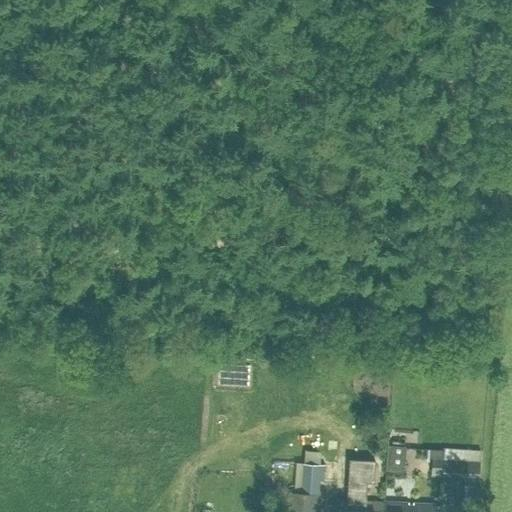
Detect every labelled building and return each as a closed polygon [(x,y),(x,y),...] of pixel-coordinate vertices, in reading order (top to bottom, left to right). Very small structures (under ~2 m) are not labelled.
[(402,473),(404,446),(389,445),(387,472),(402,473)] [(477,479),(479,450),(443,448),(442,458),(441,477),(477,479)] [(431,458),(430,477),(441,477),(442,458),(431,458)] [(298,477),(299,465),(280,463),(279,475),(298,477)] [(313,511),(317,479),(324,480),(325,464),(303,463),(301,493),(288,492),(287,511),(313,511)] [(333,498),(331,511),(432,511),(433,505),(333,498)]
